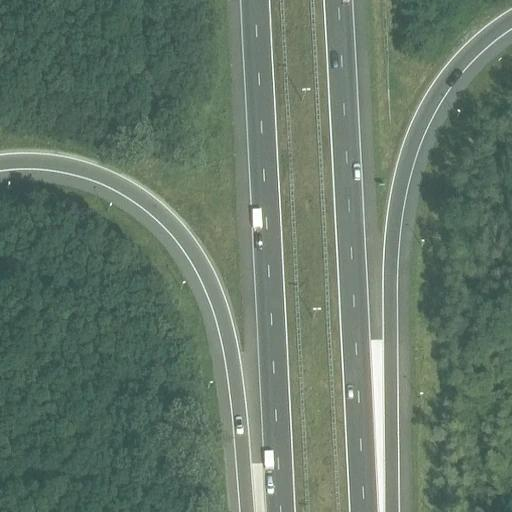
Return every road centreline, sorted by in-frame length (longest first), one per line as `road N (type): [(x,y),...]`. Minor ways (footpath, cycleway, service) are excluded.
road 1 (motorway): [(386,511),(390,259),(401,178),(454,71),(511,20)]
road 2 (motorway): [(365,511),(337,0)]
road 3 (motorway): [(249,0),(276,511)]
road 4 (motorway): [(0,167),(71,170),(108,182),(172,230),(195,262),(229,359),(244,511)]
